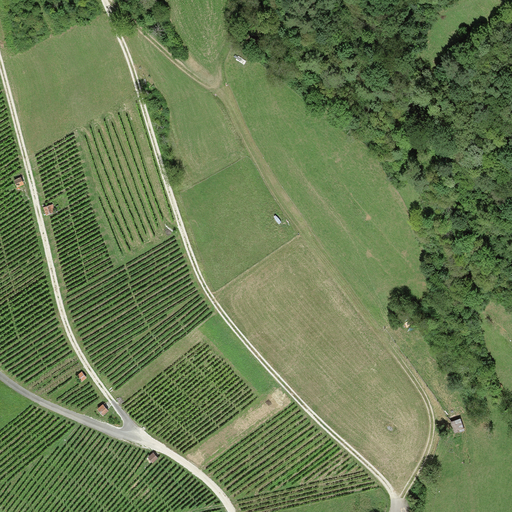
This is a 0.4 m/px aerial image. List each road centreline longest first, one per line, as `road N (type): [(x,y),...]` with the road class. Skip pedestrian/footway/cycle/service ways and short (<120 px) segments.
road 1 (track): [(103,0),(207,294),(290,394),(382,482),(394,511)]
road 2 (track): [(396,506),(430,444),(427,401),(259,166),(235,114)]
road 3 (track): [(135,437),(68,337),(0,66)]
road 4 (track): [(105,5),(203,83),(217,85),(235,114)]
road 5 (track): [(0,376),(76,417),(135,437)]
road 6 (track): [(230,511),(197,472),(135,437)]
